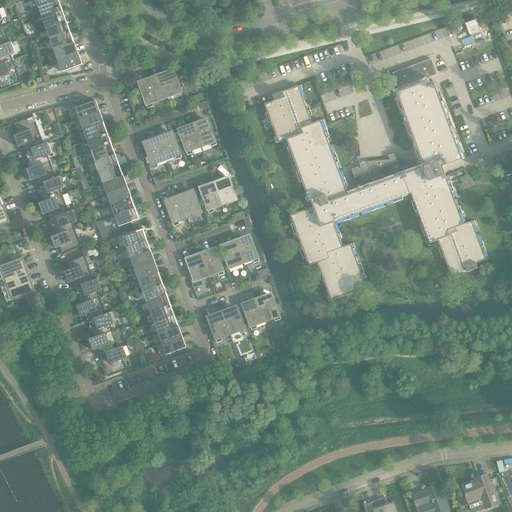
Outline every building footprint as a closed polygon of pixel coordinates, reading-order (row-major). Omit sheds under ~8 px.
[(63,11),(59,0),(39,8),(43,19),(63,11)] [(63,11),(43,19),(47,29),(67,22),(63,11)] [(47,29),(50,40),(71,33),(67,22),(47,29)] [(0,46),(11,43),(11,42),(7,44),(1,27),(0,27),(0,46)] [(71,33),(50,40),(54,51),(75,43),(71,33)] [(15,54),(11,43),(0,46),(0,65),(13,61),(11,55),(15,54)] [(54,51),(58,61),(79,54),(75,43),(54,51)] [(79,54),(58,61),(62,72),(83,65),(79,54)] [(352,169),(356,179),(360,191),(349,195),(321,121),(313,124),(299,86),(273,96),(275,101),(265,105),(279,143),(287,140),(310,202),(312,202),(314,207),(290,216),(309,267),(318,263),(331,301),(358,292),(356,286),(366,282),(352,244),(343,247),(335,223),(355,216),(412,195),(430,244),(439,241),(452,279),(479,269),(477,264),(487,260),(472,222),(464,225),(443,168),(463,160),(461,154),(435,85),(428,87),(425,80),(438,75),(432,59),(394,73),(400,92),(397,93),(425,167),(411,172),(406,160),(399,163),(396,154),(389,156),(390,160),(367,162),(368,168),(359,168),(359,167),(352,169)] [(13,61),(0,65),(0,85),(2,90),(21,83),(13,61)] [(168,72),(153,77),(157,89),(163,87),(167,98),(182,93),(181,90),(182,88),(183,87),(183,85),(182,83),(180,82),(178,82),(174,72),(169,74),(168,72)] [(157,89),(153,77),(144,81),(145,83),(139,85),(146,103),(148,109),(153,107),(152,104),(167,98),(163,87),(157,89)] [(80,120),(100,112),(96,101),(75,109),(80,120)] [(80,120),(83,130),(104,123),(100,112),(80,120)] [(22,146),(25,152),(44,145),(44,144),(34,117),(14,124),(18,135),(14,136),(18,147),(22,146)] [(202,121),(193,124),(201,147),(210,144),(211,147),(217,145),(215,139),(208,121),(202,123),(202,121)] [(59,138),(65,136),(60,122),(53,125),(59,138)] [(83,130),(87,141),(108,133),(104,123),(83,130)] [(201,147),(193,124),(184,128),(185,130),(179,132),(186,150),(188,156),(193,154),(192,151),(201,147)] [(87,141),(91,152),(112,144),(108,133),(87,141)] [(167,134),(158,137),(166,160),(175,157),(176,160),(182,158),(180,152),(173,134),(168,136),(167,134)] [(159,163),(166,160),(158,137),(149,141),(150,143),(144,145),(151,163),(152,166),(154,165),(155,168),(156,170),(158,169),(160,168),(160,166),(159,163)] [(31,169),(50,162),(48,156),(52,155),(48,143),(44,144),(44,145),(25,152),(31,168),(31,169)] [(91,152),(95,162),(116,155),(112,144),(91,152)] [(95,162),(99,173),(120,166),(116,155),(95,162)] [(56,179),(56,178),(50,162),(31,169),(31,168),(27,170),(31,181),(35,180),(37,186),(56,179)] [(99,173),(103,184),(124,176),(120,166),(99,173)] [(103,184),(107,194),(127,187),(124,176),(103,184)] [(43,202),(62,196),(60,190),(64,188),(60,177),(56,178),(56,179),(37,186),(43,202)] [(223,179),(214,183),(223,206),(237,200),(236,198),(230,179),(224,181),(223,179)] [(223,206),(214,183),(205,186),(206,188),(200,190),(207,208),(209,214),(215,212),(214,209),(223,206)] [(107,194),(111,205),(131,198),(127,187),(107,194)] [(179,195),(188,219),(202,213),(201,210),(195,192),(189,194),(188,192),(179,195)] [(179,222),(188,219),(179,195),(170,199),(171,201),(165,203),(172,221),(174,227),(180,225),(179,222)] [(69,212),(62,196),(43,202),(39,204),(43,215),(47,214),(49,219),(69,212)] [(111,205),(115,216),(135,208),(131,198),(111,205)] [(10,224),(3,206),(0,207),(0,226),(9,223),(9,224),(10,224)] [(135,208),(115,216),(119,227),(139,220),(135,208)] [(56,236),(75,229),(73,223),(77,222),(73,211),(69,212),(49,219),(55,236),(56,236)] [(104,220),(97,223),(103,239),(110,236),(104,220)] [(56,236),(55,236),(52,237),(56,249),(60,247),(63,255),(81,246),(75,229),(56,236)] [(127,248),(147,241),(143,230),(123,237),(127,248)] [(244,237),(235,241),(244,264),(253,261),(254,264),(260,262),(258,258),(259,258),(251,237),(245,240),(244,237)] [(127,248),(131,259),(151,251),(147,241),(127,248)] [(244,264),(235,241),(226,244),(227,246),(222,248),(228,267),(229,269),(244,264)] [(210,250),(201,254),(209,277),(218,273),(219,276),(225,274),(224,271),(216,250),(210,252),(210,250)] [(131,259),(135,269),(155,262),(151,251),(131,259)] [(209,277),(201,254),(192,257),(192,259),(187,261),(194,281),(195,282),(209,277)] [(94,281),(94,280),(85,256),(66,264),(68,271),(64,272),(68,283),(72,282),(75,288),(94,281)] [(0,284),(0,286),(29,275),(22,258),(21,258),(22,259),(0,266),(0,284)] [(135,269),(139,280),(159,273),(155,262),(135,269)] [(139,280),(143,291),(163,283),(159,273),(139,280)] [(35,293),(29,275),(0,286),(7,304),(8,303),(7,302),(34,293),(35,293)] [(81,305),(100,298),(98,292),(102,290),(98,279),(94,280),(94,281),(75,288),(81,304),(81,305)] [(143,291),(146,302),(167,294),(163,283),(143,291)] [(146,302),(150,312),(171,305),(167,294),(146,302)] [(257,299),(265,322),(274,319),(275,322),(281,320),(280,317),(272,296),(267,298),(266,296),(257,299)] [(106,314),(100,298),(81,305),(81,304),(77,306),(81,317),(85,316),(87,322),(107,314),(106,314)] [(256,325),(265,322),(257,299),(248,302),(249,304),(243,306),(250,325),(252,331),(258,328),(256,325)] [(150,312),(154,323),(175,315),(171,305),(150,312)] [(231,308),(222,312),(230,335),(245,330),(243,324),(237,308),(232,311),(231,308)] [(230,335),(222,312),(213,315),(214,317),(208,319),(215,338),(217,343),(223,341),(221,338),(230,335)] [(93,338),(113,331),(111,326),(115,324),(110,313),(106,314),(107,314),(87,322),(93,338)] [(154,323),(158,334),(179,326),(175,315),(154,323)] [(158,334),(162,344),(183,337),(179,326),(158,334)] [(119,348),(113,331),(93,338),(89,340),(93,351),(97,350),(99,355),(119,348)] [(183,337),(162,344),(166,355),(187,348),(183,337)] [(119,348),(99,355),(107,377),(127,370),(123,359),(127,358),(123,346),(119,348)] [(476,481),(462,486),(465,494),(464,494),(465,497),(466,497),(469,506),(469,505),(469,504),(483,499),(486,509),(499,504),(493,486),(491,486),(487,475),(475,479),(476,481)] [(423,490),(424,491),(413,495),(419,511),(450,511),(440,484),(423,490)] [(382,499),(365,505),(367,511),(395,511),(394,507),(387,510),(382,499)]
